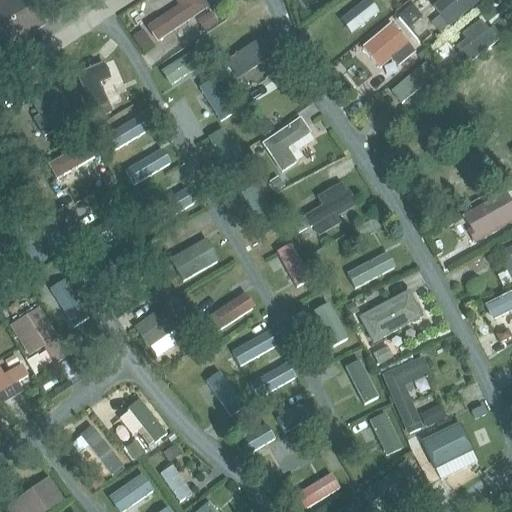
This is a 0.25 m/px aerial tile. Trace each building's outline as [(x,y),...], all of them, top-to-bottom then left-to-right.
[(0,51),(42,25),(25,0),(15,0),(0,10),(0,51)] [(147,30),(156,45),(209,11),(201,0),(172,0),(178,9),(147,30)] [(449,29),(482,2),(479,0),(442,0),(431,9),(439,18),(430,25),(439,36),(448,28),(449,29)] [(367,1),(346,18),(357,32),(378,15),(367,1)] [(414,4),(400,10),(411,37),(425,31),(414,4)] [(211,15),(197,24),(205,35),(218,25),(211,15)] [(457,56),(466,68),(501,42),(492,30),(488,33),(481,22),(461,37),(465,43),(456,50),(459,54),(457,56)] [(362,50),(379,70),(390,61),(397,69),(414,54),(390,26),(362,50)] [(141,28),(129,37),(143,54),(154,45),(141,28)] [(272,35),(263,40),(235,58),(226,64),(238,82),(283,54),(272,35)] [(168,86),(195,71),(186,54),(159,69),(168,86)] [(462,73),(454,63),(440,73),(449,84),(462,73)] [(104,66),(76,78),(92,114),(95,121),(112,114),(109,107),(100,87),(111,82),(104,66)] [(390,95),(400,107),(435,78),(425,66),(390,95)] [(200,87),(216,122),(231,115),(215,80),(200,87)] [(448,86),(440,93),(447,101),(455,95),(448,86)] [(53,92),(30,105),(38,120),(33,123),(43,141),(48,137),(72,124),(53,92)] [(141,119),(105,141),(113,155),(150,133),(141,119)] [(267,122),(257,129),(264,139),(274,132),(267,122)] [(299,122),(262,147),(281,176),(296,166),(295,165),(286,152),(309,137),(309,136),(299,122)] [(77,125),(65,132),(72,144),(84,137),(77,125)] [(86,147),(48,169),(57,183),(95,161),(86,147)] [(101,177),(107,190),(116,186),(109,173),(101,177)] [(275,194),(283,189),(277,181),(270,186),(275,194)] [(321,209),(302,221),(308,232),(313,229),(319,239),(337,229),(331,218),(355,205),(348,193),(346,195),(342,186),(317,201),(321,209)] [(183,187),(170,197),(181,212),(195,202),(183,187)] [(511,203),(506,193),(470,214),(486,242),(511,226),(511,203)] [(301,220),(292,225),(298,236),(307,231),(301,220)] [(169,263),(182,285),(219,264),(206,242),(169,263)] [(272,254),(294,290),(311,280),(289,244),(272,254)] [(511,249),(500,255),(503,262),(502,263),(511,285),(511,249)] [(346,276),(354,292),(395,271),(387,255),(346,276)] [(47,291),(72,329),(88,318),(62,280),(47,291)] [(168,287),(158,294),(165,304),(175,297),(168,287)] [(358,321),(372,348),(423,320),(408,293),(358,321)] [(511,295),(484,309),(491,325),(511,314),(511,295)] [(203,325),(212,338),(254,310),(245,297),(203,325)] [(171,304),(133,331),(149,353),(187,325),(171,304)] [(309,312),(323,349),(344,341),(329,304),(309,312)] [(349,320),(359,315),(353,305),(344,310),(349,320)] [(11,328),(20,342),(25,352),(31,357),(57,342),(38,311),(11,328)] [(267,328),(228,351),(239,369),(278,345),(267,328)] [(500,346),(511,340),(511,339),(508,331),(496,338),(500,346)] [(378,368),(393,360),(387,349),(372,357),(378,368)] [(15,358),(4,364),(9,371),(19,365),(15,358)] [(362,406),(377,398),(358,359),(343,367),(362,406)] [(258,401),(294,377),(283,360),(247,384),(258,401)] [(422,362),(382,379),(405,433),(420,426),(407,395),(410,394),(412,388),(412,387),(429,379),(422,362)] [(0,373),(0,399),(4,407),(23,395),(17,385),(28,379),(21,368),(3,379),(0,373)] [(207,384),(232,420),(245,411),(220,375),(207,384)] [(441,407),(419,418),(426,431),(447,421),(441,407)] [(482,409),(471,414),(475,422),(486,417),(482,409)] [(386,458),(401,450),(382,413),(367,421),(386,458)] [(457,426),(421,445),(441,483),(477,465),(457,426)] [(80,439),(71,446),(78,456),(88,449),(111,478),(123,469),(92,429),(80,438),(80,439)] [(250,436),(253,448),(272,443),(270,431),(250,436)] [(145,456),(137,443),(126,450),(135,463),(145,456)] [(182,457),(176,447),(163,455),(169,464),(182,457)] [(178,505),(192,496),(170,465),(156,475),(178,505)] [(408,467),(364,495),(372,506),(380,501),(387,511),(406,511),(413,508),(403,492),(412,486),(410,483),(416,479),(408,467)] [(138,472),(106,498),(116,511),(123,511),(152,490),(138,472)] [(105,486),(96,473),(86,480),(95,492),(105,486)] [(293,494),(303,511),(339,491),(329,473),(293,494)] [(51,511),(63,504),(48,482),(9,509),(11,511),(51,511)]
